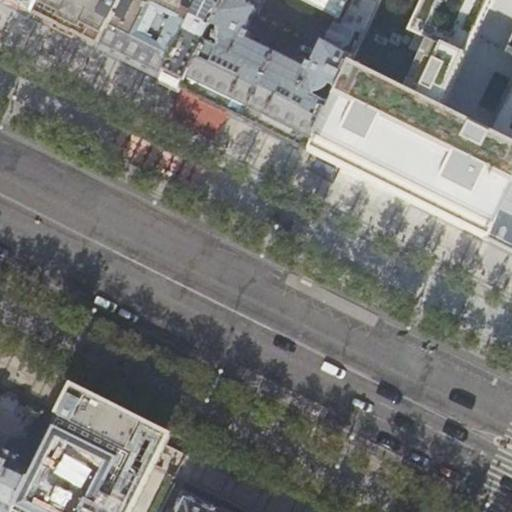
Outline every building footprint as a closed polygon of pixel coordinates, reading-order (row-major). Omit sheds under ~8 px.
[(45,0),(2,0),(11,4),(36,17),(45,0)] [(99,48),(124,0),(45,0),(36,17),(55,26),(85,41),(99,48)] [(124,0),(99,48),(132,64),(163,80),(169,67),(177,50),(201,0),(124,0)] [(201,0),(177,50),(169,67),(163,80),(173,85),(183,90),(189,76),(197,60),(226,0),(201,0)] [(300,0),(303,1),(303,0),(226,0),(197,60),(189,76),(183,90),(211,104),(228,112),(245,120),(276,57),(248,43),(252,35),(247,32),(261,0),(300,0)] [(314,140),(377,5),(366,0),(355,0),(342,27),(335,24),(314,66),(309,64),(306,71),(276,57),(251,108),(281,123),(314,140)] [(366,0),(377,5),(379,0),(303,0),(303,1),(339,19),(348,0),(366,0)] [(511,194),(511,56),(505,53),(511,37),(511,0),(379,0),(377,5),(314,140),(312,143),(337,155),(343,158),(341,163),(360,172),(363,168),(379,176),(393,183),(391,187),(398,191),(411,197),(414,193),(443,208),(462,222),(464,218),(494,233),(511,194)] [(511,37),(505,53),(511,56),(511,194),(494,233),(490,242),(511,252),(511,37)] [(216,136),(228,112),(211,104),(183,90),(172,113),(216,136)] [(333,273),(331,276),(332,276),(333,276),(337,278),(342,281),(346,283),(349,284),(351,284),(353,283),(357,279),(358,277),(359,276),(358,275),(357,275),(354,274),(350,272),(345,269),(342,267),(340,267),(339,268),(337,269),(333,273)] [(0,511),(13,511),(32,474),(15,466),(41,412),(16,399),(0,391),(0,511)] [(102,511),(130,456),(58,420),(32,474),(13,511),(102,511)] [(402,478),(402,479),(401,479),(400,480),(400,481),(400,482),(396,491),(408,496),(421,503),(425,494),(426,493),(426,492),(426,491),(426,490),(426,489),(425,489),(424,488),(423,488),(406,480),(405,480),(405,479),(404,479),(404,478),(403,478),(402,478)] [(220,511),(210,506),(185,494),(176,511),(220,511)]
